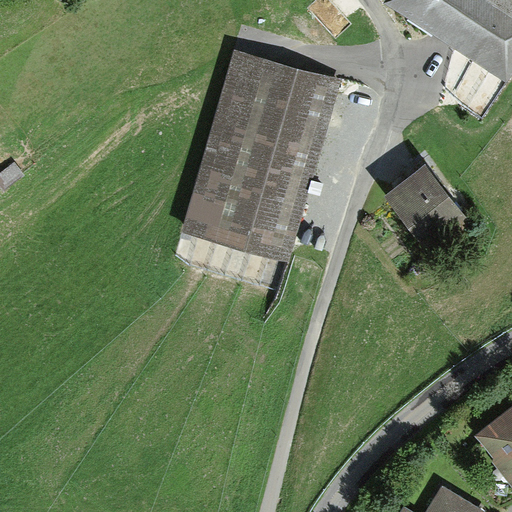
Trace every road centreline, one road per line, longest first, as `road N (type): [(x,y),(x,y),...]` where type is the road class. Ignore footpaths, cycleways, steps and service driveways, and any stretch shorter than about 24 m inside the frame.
road 1 (residential): [(264,511),(330,267),(397,85),(395,44),(366,0)]
road 2 (tertiary): [(328,511),(398,433),(511,350)]
